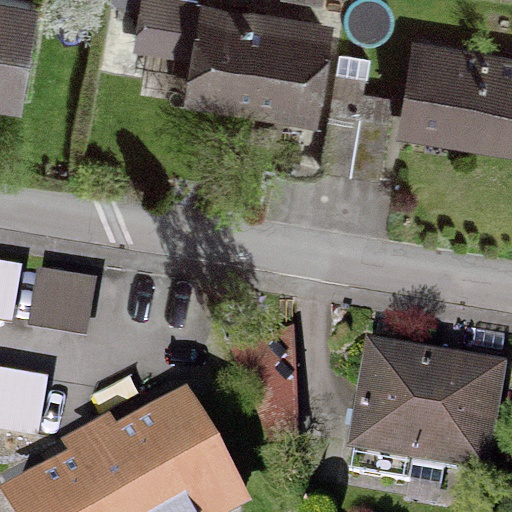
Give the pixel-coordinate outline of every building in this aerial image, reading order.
[(0,0),(0,87),(23,91),(38,0),(0,0)] [(311,128),(328,22),(199,1),(198,8),(148,0),(143,0),(135,55),(190,64),(183,107),(311,128)] [(511,158),(511,60),(408,43),(392,138),(511,158)] [(351,176),(360,117),(329,110),(317,171),(351,176)] [(386,121),(360,117),(351,176),(377,180),(386,121)] [(0,329),(6,330),(16,274),(0,271),(0,329)] [(84,342),(93,285),(35,276),(26,333),(84,342)] [(295,331),(239,352),(270,440),(293,437),(295,331)] [(501,370),(367,348),(350,454),(484,476),(501,370)] [(0,434),(35,440),(43,385),(0,378),(0,434)] [(186,399),(8,498),(15,511),(242,511),(248,509),(186,399)]
